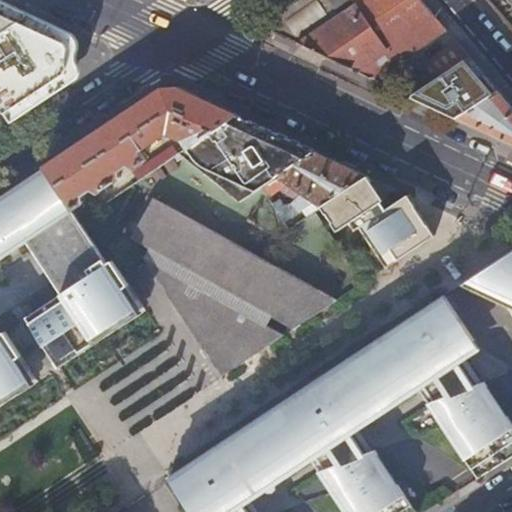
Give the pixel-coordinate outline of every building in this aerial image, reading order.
[(322,53),(402,0),(293,0),(273,14),(274,30),(322,53)] [(436,33),(444,27),(421,0),(402,0),(322,53),(370,76),(378,71),(380,73),(392,65),(437,34),(436,33)] [(92,46),(26,15),(0,33),(0,103),(10,119),(94,63),(92,46)] [(453,65),(468,54),(455,39),(435,52),(447,68),(453,65)] [(415,91),(447,68),(435,52),(407,71),(392,65),(380,73),(405,86),(415,91)] [(460,111),(454,116),(511,142),(511,105),(468,54),(453,65),(447,68),(415,91),(430,98),(449,85),(447,90),(454,101),(460,111)] [(424,101),(430,98),(415,91),(405,86),(404,88),(410,91),(408,94),(424,101)] [(189,148),(236,115),(179,88),(164,89),(45,168),(73,209),(73,210),(80,221),(91,213),(84,202),(84,194),(92,189),(99,192),(120,178),(120,170),(129,164),(136,168),(147,160),(141,150),(143,149),(145,149),(155,143),(155,141),(169,132),(184,140),(189,148)] [(441,109),(454,116),(460,111),(454,101),(441,109)] [(0,125),(10,119),(0,103),(0,125)] [(316,152),(236,115),(189,148),(192,152),(194,155),(198,160),(204,165),(210,168),(258,191),(264,186),(278,177),(316,152)] [(367,176),(316,152),(278,177),(264,186),(270,195),(291,184),(305,194),(292,202),(298,211),(315,200),(321,205),(367,176)] [(73,209),(45,168),(0,197),(0,260),(28,242),(62,294),(27,318),(60,368),(146,311),(113,261),(108,264),(79,221),(80,221),(73,210),(73,209)] [(384,201),(367,176),(321,205),(320,206),(338,231),(350,223),(355,231),(360,228),(387,268),(411,252),(436,236),(409,195),(387,210),(382,202),(384,201)] [(336,301),(270,264),(248,304),(215,285),(223,269),(235,249),(237,244),(229,240),(155,197),(132,238),(149,249),(145,256),(143,256),(170,297),(184,318),(189,315),(205,340),(201,347),(210,352),(211,352),(213,356),(212,357),(212,362),(213,365),(214,368),(220,377),(283,336),(268,325),(272,318),(291,330),(336,301)] [(285,210),(281,213),(285,220),(290,217),(285,210)] [(248,304),(270,264),(250,252),(237,244),(235,249),(223,269),(215,285),(248,304)] [(511,252),(462,285),(511,307),(511,252)] [(483,354),(445,296),(169,479),(191,511),(244,511),(314,466),(345,511),(415,511),(375,451),(360,457),(349,462),(346,462),(344,462),(342,461),(340,459),(335,452),(350,442),(422,395),(478,479),(511,457),(511,424),(484,383),(469,389),(458,393),(456,394),(453,393),(451,392),(449,391),(443,381),(457,371),(483,354)] [(0,407),(38,382),(5,332),(1,335),(0,335),(0,407)] [(469,389),(457,371),(443,381),(449,391),(451,392),(453,393),(456,394),(458,393),(469,389)] [(360,457),(350,442),(335,452),(340,459),(342,461),(344,462),(346,462),(349,462),(360,457)]
